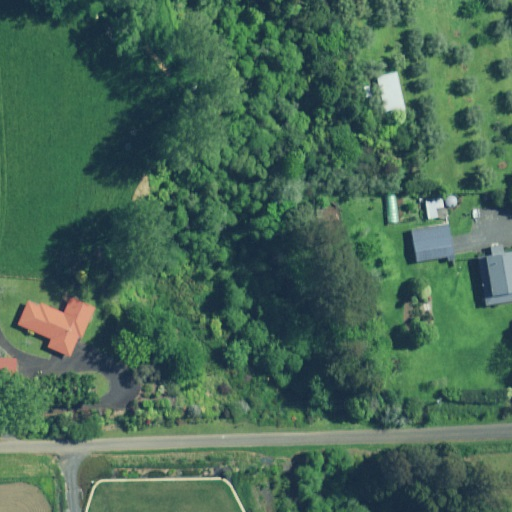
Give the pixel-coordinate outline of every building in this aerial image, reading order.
[(405,114),(395,73),(375,77),(385,119),(405,114)] [(442,199),(425,200),(426,219),(436,218),(435,208),(443,208),(442,199)] [(452,256),(447,224),(410,230),(415,262),(452,256)] [(500,245),(489,247),(491,256),(476,258),(484,306),(511,300),(511,252),(501,254),(500,245)] [(91,308),(69,299),(62,315),(27,300),(17,325),(50,339),(46,348),(68,357),(76,335),(79,337),(91,308)] [(14,359),(0,358),(0,374),(13,375),(14,359)]
